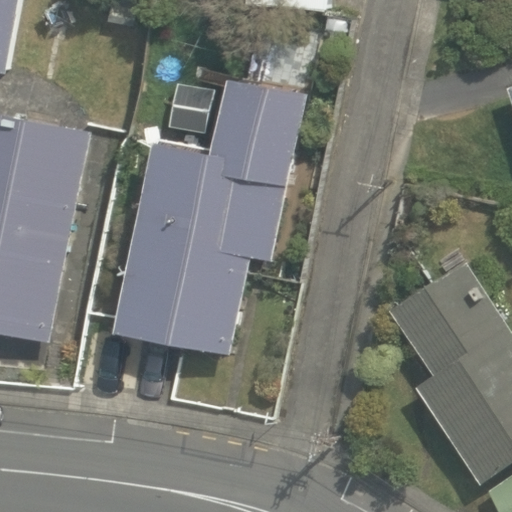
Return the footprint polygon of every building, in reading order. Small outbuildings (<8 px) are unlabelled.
[(0,0),(0,69),(9,72),(22,0),(0,0)] [(217,148),(159,136),(120,325),(235,352),(256,254),(274,259),(311,89),(232,74),(217,148)] [(98,131),(0,110),(0,328),(54,340),(98,131)] [(437,372),(419,383),(484,481),(511,462),(511,323),(469,259),(394,307),(437,372)] [(511,511),(511,475),(491,489),(507,511),(511,511)]
